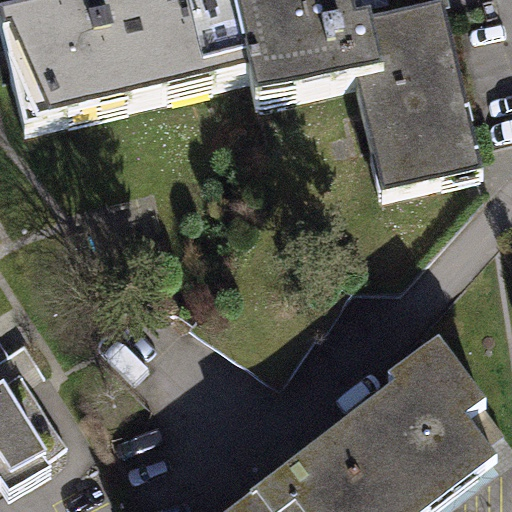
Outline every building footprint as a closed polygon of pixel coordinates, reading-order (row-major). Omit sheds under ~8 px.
[(88,8),(0,28),(0,31),(25,139),(71,129),(67,113),(122,100),(126,116),(170,106),(166,91),(206,81),(210,97),(250,87),(253,100),(292,91),(295,107),(357,92),(384,86),(370,30),(367,15),(353,18),(350,4),(364,1),(363,0),(142,0),(145,11),(92,23),(88,8)] [(445,13),(370,30),(384,86),(357,92),(375,167),(390,163),(399,201),(445,191),(441,175),(481,166),(445,13)] [(289,392),(310,343),(241,314),(221,364),(289,392)] [(437,511),(495,468),(464,427),(485,410),(439,352),(389,389),(395,397),(245,511),(437,511)] [(0,493),(45,465),(2,397),(0,398),(0,493)]
